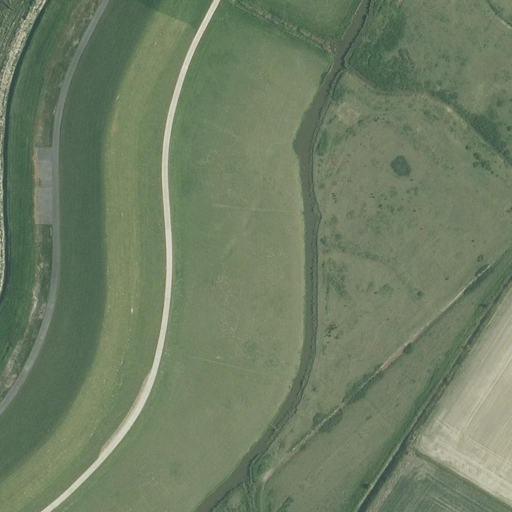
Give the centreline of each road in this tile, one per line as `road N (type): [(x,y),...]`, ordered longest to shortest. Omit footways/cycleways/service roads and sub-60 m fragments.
road 1 (track): [(47,511),(102,459),(148,393),(170,274),(167,135),(183,75),(221,0)]
road 2 (track): [(107,0),(63,97),(55,288),(44,330),(0,413)]
